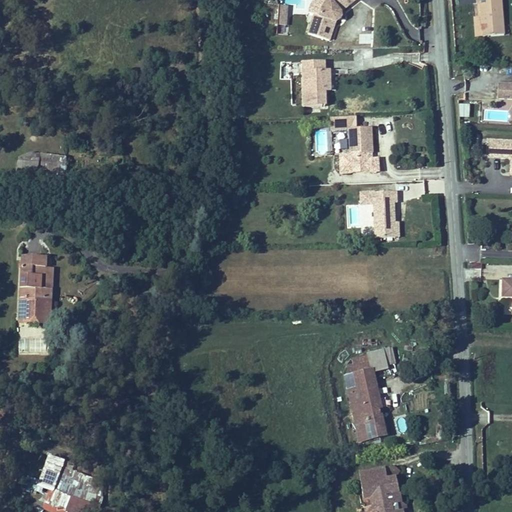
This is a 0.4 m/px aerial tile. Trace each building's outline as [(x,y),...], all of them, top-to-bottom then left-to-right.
[(317,11),(310,31),(331,38),(337,20),(339,20),(341,19),(342,19),(343,18),(344,16),(343,14),(343,13),(341,11),(355,0),(331,0),(328,4),(325,8),(323,13),(317,11)] [(501,0),(475,0),(475,2),(480,2),(482,32),(503,30),(501,0)] [(287,6),(277,5),(275,25),(286,26),(287,6)] [(304,60),(306,106),(327,105),(326,85),(331,84),(331,70),(326,70),(325,59),(304,60)] [(511,97),(511,83),(499,83),(498,97),(511,97)] [(469,117),(469,103),(458,103),(458,117),(469,117)] [(349,129),(351,173),(370,172),(370,153),(374,153),(373,125),(360,126),(360,114),(346,115),(332,115),(332,130),(349,129)] [(511,139),(501,139),(500,157),(509,157),(508,175),(511,175),(511,139)] [(15,178),(54,180),(56,156),(18,153),(15,178)] [(56,156),(54,180),(63,181),(65,156),(56,156)] [(374,191),(377,237),(397,236),(395,203),(399,203),(398,189),(374,191)] [(348,228),(362,228),(362,233),(371,233),(371,205),(347,206),(348,228)] [(23,243),(20,303),(52,305),(53,278),(47,278),(49,261),(45,261),(46,255),(46,243),(23,243)] [(47,278),(53,278),(54,256),(46,255),(45,261),(49,261),(47,278)] [(52,305),(20,303),(20,313),(52,315),(52,305)] [(18,327),(19,355),(47,354),(47,327),(18,327)] [(344,373),(360,438),(386,432),(367,354),(353,357),(354,362),(346,364),(348,372),(344,373)] [(46,453),(38,479),(27,475),(24,487),(45,493),(42,506),(60,511),(78,511),(79,511),(83,511),(89,511),(99,478),(61,467),(64,458),(46,453)] [(359,473),(365,511),(403,511),(404,511),(407,505),(401,502),(396,477),(399,471),(391,466),(359,473)] [(339,498),(341,511),(351,511),(349,497),(339,498)]
